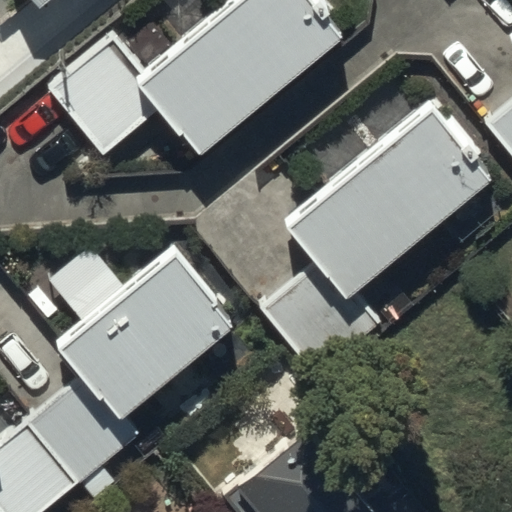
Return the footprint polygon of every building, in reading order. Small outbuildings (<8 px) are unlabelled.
[(8,0),(0,6),(0,47),(63,0),(8,0)] [(324,0),(222,0),(141,65),(112,29),(48,81),(102,148),(166,97),(182,117),(184,115),(199,133),(341,20),(324,0)] [(511,35),(511,36),(511,95),(484,119),(511,152),(511,35)] [(436,99),(289,219),(318,254),(258,302),(314,371),(377,320),(348,285),(492,167),(436,99)] [(87,367),(0,439),(0,503),(7,511),(36,511),(140,426),(121,403),(233,310),(175,240),(61,335),(87,367)] [(247,511),(360,511),(302,441),(235,497),(247,511)]
